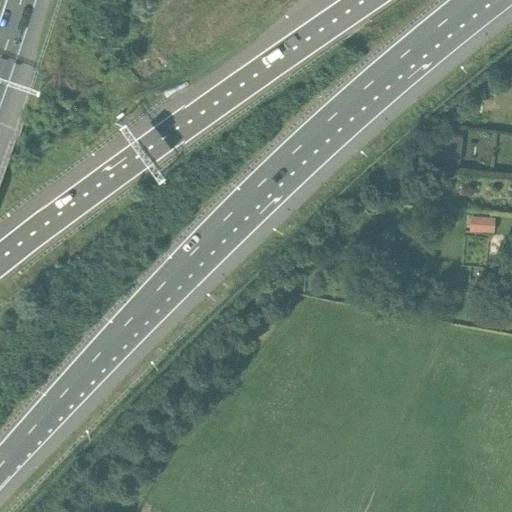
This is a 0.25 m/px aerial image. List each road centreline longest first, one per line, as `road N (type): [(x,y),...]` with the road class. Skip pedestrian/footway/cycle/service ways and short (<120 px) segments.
road 1 (motorway): [(0,470),(272,177),(476,0)]
road 2 (motorway): [(369,0),(0,262)]
